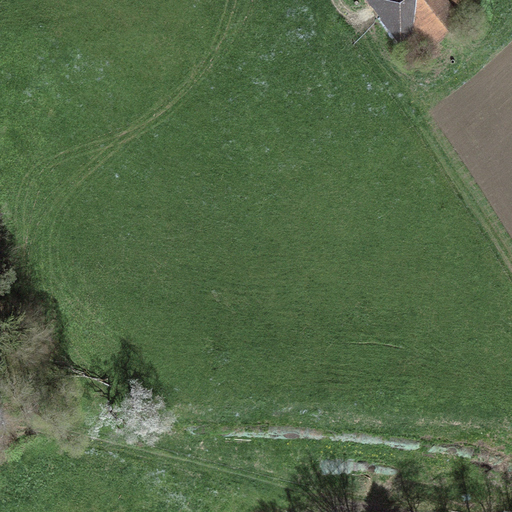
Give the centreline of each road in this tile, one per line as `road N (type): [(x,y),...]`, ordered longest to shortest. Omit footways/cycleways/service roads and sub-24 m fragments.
road 1 (track): [(0,420),(382,511)]
road 2 (track): [(511,10),(470,83),(422,110),(511,273)]
